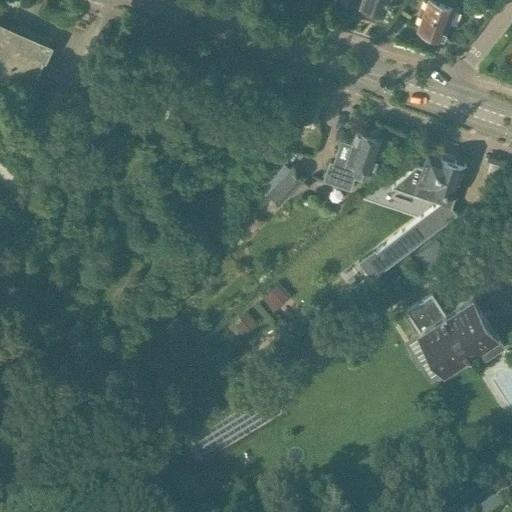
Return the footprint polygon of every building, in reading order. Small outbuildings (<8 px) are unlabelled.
[(361,0),(361,2),(385,10),(388,0),(361,0)] [(427,0),(418,26),(443,35),(455,2),(454,2),(454,0),(427,0)] [(0,73),(31,88),(38,73),(46,76),(53,61),(45,57),(51,45),(0,21),(0,73)] [(91,100),(88,111),(95,113),(97,102),(91,100)] [(330,159),(324,178),(351,188),(355,175),(368,180),(373,166),(376,167),(385,137),(382,136),(380,132),(375,130),(370,133),(358,129),(354,142),(342,138),(341,139),(334,160),(330,159)] [(440,201),(377,249),(389,265),(458,212),(452,205),(456,193),(457,194),(467,162),(454,158),(453,158),(454,156),(444,152),(443,154),(430,150),(425,165),(417,163),(392,185),(440,201)] [(269,191),(269,192),(275,198),(278,200),(278,201),(279,201),(290,189),(280,179),(269,191)] [(440,240),(419,254),(431,273),(451,259),(440,240)] [(277,282),(262,296),(275,310),(290,296),(277,282)] [(432,290),(405,307),(419,328),(420,327),(445,366),(462,355),(478,345),(486,357),(505,344),(497,332),(498,332),(488,317),(480,306),(472,293),(445,310),(432,290)] [(248,309),(233,321),(234,323),(230,325),(238,334),(241,332),(243,334),(259,322),(248,309)] [(176,316),(168,325),(173,330),(181,321),(176,316)] [(307,333),(296,340),(307,358),(319,350),(307,333)] [(170,351),(152,367),(163,374),(179,360),(170,351)] [(44,449),(2,459),(6,478),(49,468),(44,449)] [(493,511),(502,506),(496,498),(478,511),(493,511)]
